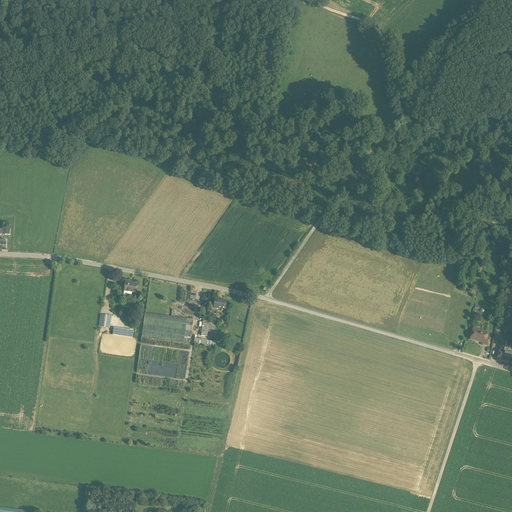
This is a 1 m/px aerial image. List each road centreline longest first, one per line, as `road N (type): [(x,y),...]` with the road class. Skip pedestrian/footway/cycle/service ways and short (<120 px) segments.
road 1 (unclassified): [(266,298),(0,257)]
road 2 (residential): [(266,298),(511,371)]
road 3 (track): [(256,296),(207,511)]
road 4 (unclassified): [(356,171),(399,116),(452,139),(511,138)]
road 5 (track): [(306,0),(383,35),(399,116)]
road 6 (track): [(355,172),(490,224),(511,225)]
road 7 (track): [(477,361),(428,511)]
road 8 (track): [(266,298),(356,171)]
